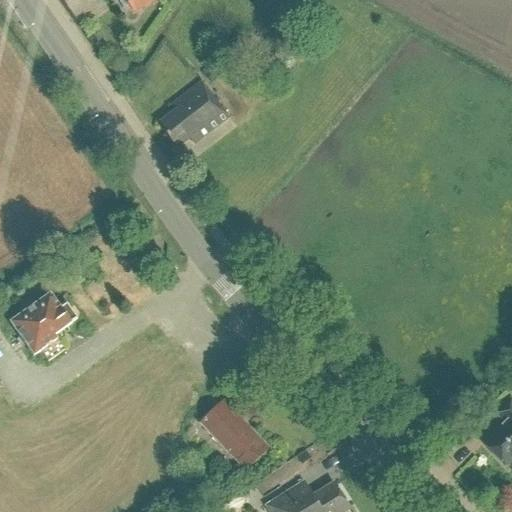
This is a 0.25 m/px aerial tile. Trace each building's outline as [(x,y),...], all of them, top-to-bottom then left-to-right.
[(131,14),(151,0),(121,0),(121,1),(123,4),(121,6),(125,12),(128,10),(131,14)] [(197,141),(227,119),(199,83),(170,105),(174,110),(155,125),(174,150),(193,136),(197,141)] [(59,308),(49,295),(9,324),(33,356),(56,339),(53,335),(75,319),(64,305),(59,308)] [(172,420),(211,399),(182,347),(169,335),(100,374),(75,400),(98,443),(115,458),(159,434),(172,420)] [(257,447),(239,428),(243,425),(220,401),(198,422),(238,464),(244,471),(267,450),(261,443),(257,447)] [(504,466),(511,457),(511,405),(508,401),(494,415),(499,421),(478,442),(500,464),(501,463),(504,466)] [(347,511),(348,511),(331,484),(312,495),(305,483),(264,508),(265,511),(347,511)]
